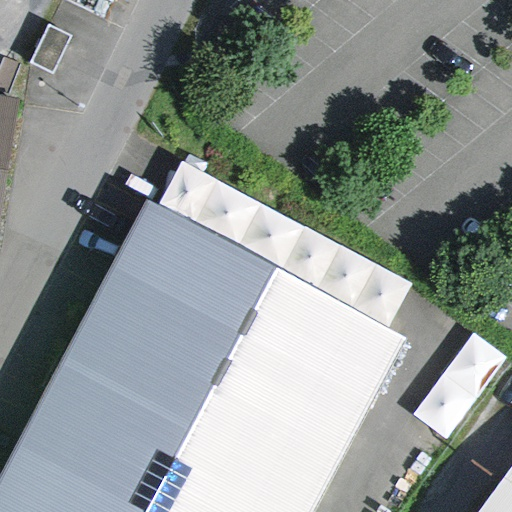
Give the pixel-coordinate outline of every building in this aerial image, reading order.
[(52,74),(71,37),(49,26),(30,63),(52,74)] [(0,220),(19,103),(0,100),(0,220)] [(0,511),(304,511),(397,339),(153,208),(0,494),(0,511)] [(477,332),(425,413),(455,432),(507,351),(477,332)] [(511,511),(511,484),(506,480),(482,511),(511,511)]
